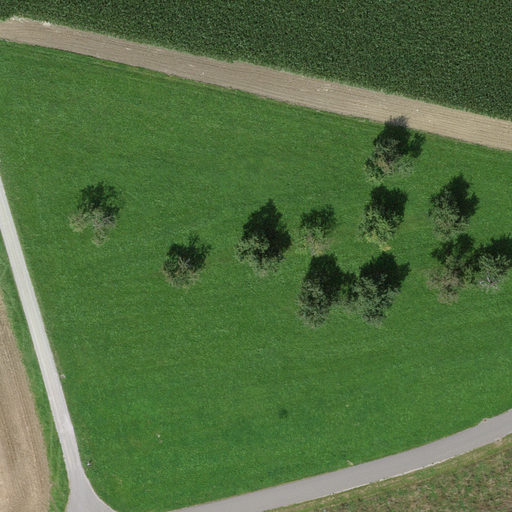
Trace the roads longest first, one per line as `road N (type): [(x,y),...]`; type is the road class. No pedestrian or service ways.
road 1 (track): [(89,511),(0,204)]
road 2 (unclassified): [(211,511),(365,475),(511,420)]
